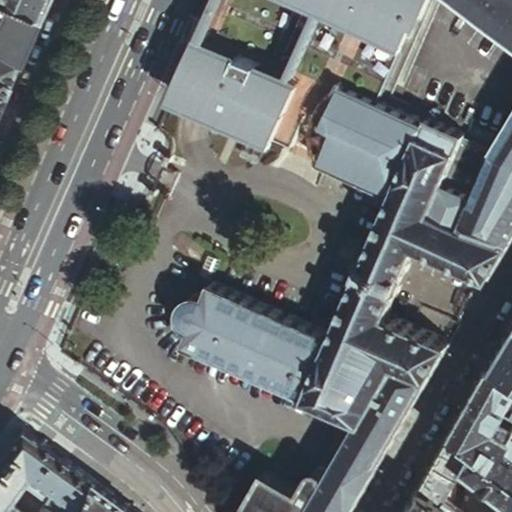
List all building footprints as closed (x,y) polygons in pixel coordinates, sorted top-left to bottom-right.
[(0,0),(0,21),(29,37),(40,11),(13,0),(0,0)] [(13,0),(40,11),(45,0),(13,0)] [(490,272),(491,273),(511,236),(511,0),(467,0),(511,32),(511,119),(498,143),(476,189),(445,176),(465,128),(427,112),(425,118),(378,98),(340,81),(341,77),(339,76),(337,81),(319,124),(321,125),(324,119),(338,125),(325,158),(319,155),(319,158),(394,190),(335,331),(212,279),(206,293),(201,292),(194,292),(189,294),(185,297),(181,305),(180,311),(182,317),(184,320),(189,325),(192,327),(186,339),(363,416),(330,473),(307,511),(351,511),(452,339),(387,311),(417,241),(490,272)] [(340,81),(378,98),(405,33),(378,21),(329,0),(213,0),(182,72),(227,92),(218,113),(220,118),(223,120),(225,120),(228,121),(231,120),(238,105),(245,109),(239,122),(288,145),(319,73),(337,81),(339,76),(341,77),(340,81)] [(329,0),(378,21),(386,0),(329,0)] [(386,0),(378,21),(405,33),(418,0),(386,0)] [(0,73),(10,79),(19,60),(0,48),(0,73)] [(0,102),(3,96),(10,79),(0,73),(0,102)] [(511,380),(511,322),(510,321),(498,339),(484,363),(511,380)] [(511,404),(511,380),(484,363),(481,368),(467,393),(445,431),(487,466),(501,444),(511,426),(511,425),(495,415),(504,400),(511,404)] [(75,511),(93,476),(53,448),(23,426),(0,456),(0,506),(8,511),(75,511)] [(511,426),(501,444),(511,453),(511,426)] [(511,511),(511,453),(501,444),(487,466),(445,431),(432,454),(415,484),(440,498),(443,493),(458,464),(504,501),(493,511),(511,511)] [(307,511),(330,473),(328,472),(328,467),(327,464),(323,461),(318,461),(316,463),(314,465),(304,484),(269,464),(267,468),(265,467),(239,511),(307,511)] [(141,511),(120,496),(93,476),(75,511),(141,511)] [(463,511),(443,493),(440,498),(415,484),(399,511),(463,511)]
